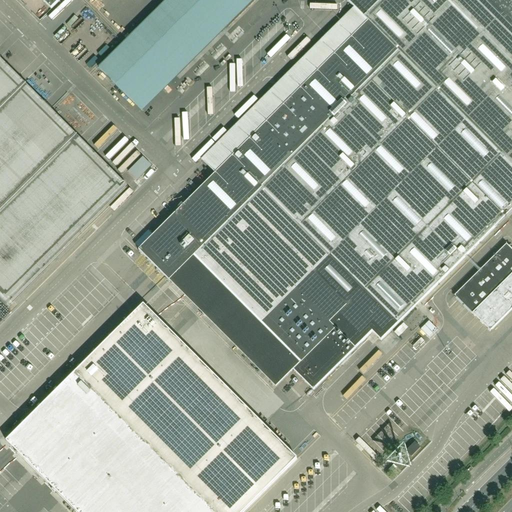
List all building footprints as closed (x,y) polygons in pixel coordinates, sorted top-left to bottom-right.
[(41,0),(51,9),(60,0),(41,0)] [(134,104),(238,0),(168,0),(122,47),(113,55),(99,69),(134,104)] [(511,0),(347,0),(346,1),(347,1),(368,22),(215,175),(138,251),(168,281),(194,255),(262,324),(293,355),(296,358),(301,363),(300,365),(294,371),(313,390),(320,384),(372,332),(381,341),(390,332),(400,322),(439,284),(486,236),(500,223),(511,210),(511,0)] [(0,299),(8,307),(128,187),(77,136),(77,135),(76,136),(26,85),(27,85),(26,84),(26,85),(0,59),(0,299)] [(490,332),(511,309),(511,250),(506,245),(455,296),(490,332)] [(18,430),(6,442),(76,511),(244,511),(297,459),(144,305),(28,420),(18,430)] [(411,458),(421,448),(415,442),(406,452),(411,458)]
